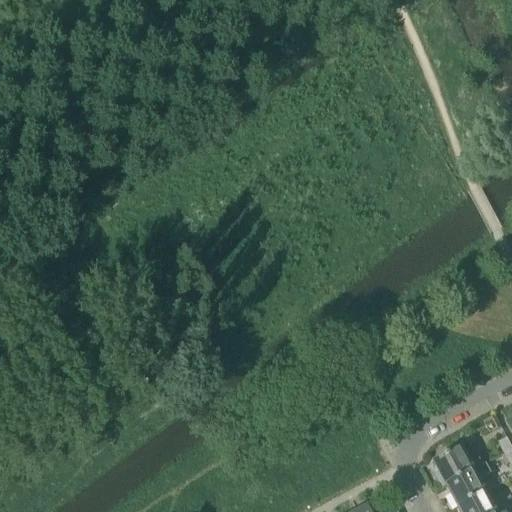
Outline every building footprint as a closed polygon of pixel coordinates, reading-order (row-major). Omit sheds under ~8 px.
[(511,452),(511,449),(506,438),(498,443),(504,454),(494,459),(495,461),(511,452)] [(475,472),(462,448),(434,463),(447,487),(475,472)] [(510,467),(511,465),(511,452),(495,461),(500,469),(509,464),(510,467)] [(486,493),(475,472),(447,487),(458,508),(486,493)] [(496,511),(486,493),(458,508),(460,511),(496,511)]
